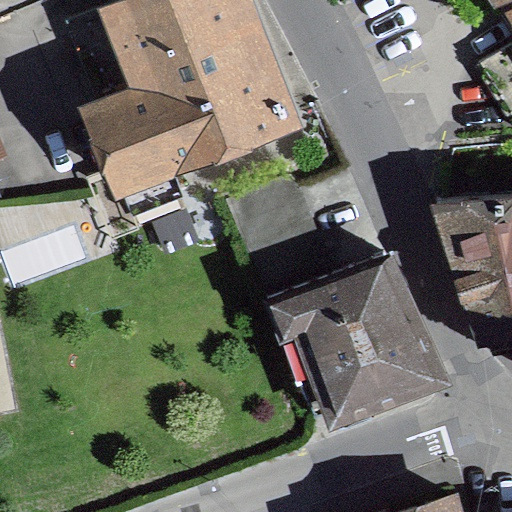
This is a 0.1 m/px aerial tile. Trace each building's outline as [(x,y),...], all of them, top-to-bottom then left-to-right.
[(120,178),(293,112),(248,0),(110,0),(66,17),(87,70),(77,73),(120,178)] [(463,0),(470,10),(486,0),(463,0)] [(511,115),(511,40),(478,60),(511,115)] [(314,413),(437,370),(383,250),(328,272),(295,185),(280,175),(227,198),(314,413)] [(511,193),(436,197),(482,336),(511,329),(511,193)] [(458,511),(454,494),(394,511),(458,511)]
